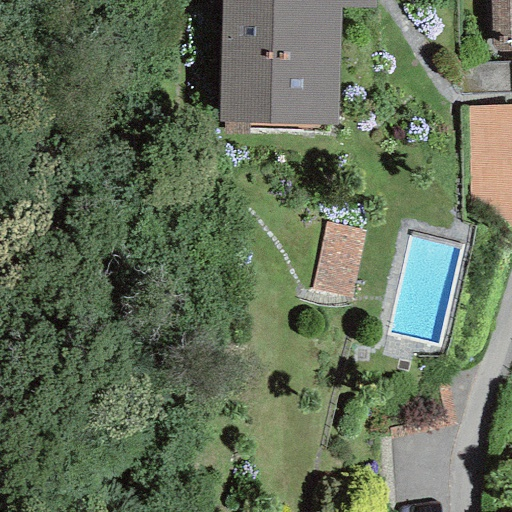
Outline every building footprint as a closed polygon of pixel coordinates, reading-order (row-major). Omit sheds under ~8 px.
[(222,0),(217,122),(223,123),(247,123),(335,125),(338,6),(373,7),(373,0),(222,0)] [(511,0),(489,0),(491,52),(511,51),(511,0)] [(511,63),(459,64),(460,95),(511,93),(511,63)] [(511,105),(467,107),(469,227),(511,227),(511,105)] [(223,135),(247,135),(247,123),(223,123),(223,135)] [(325,223),(311,289),(349,298),(364,232),(325,223)]
